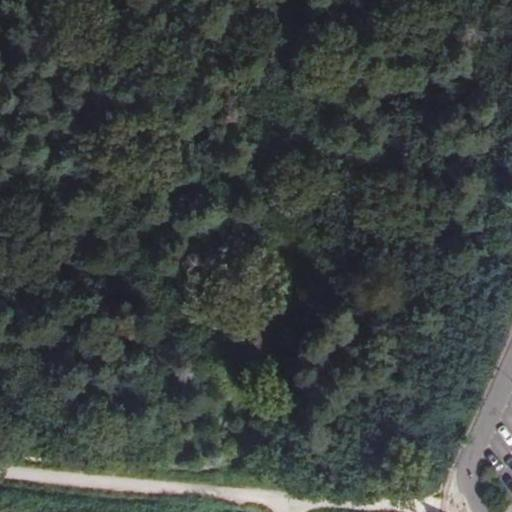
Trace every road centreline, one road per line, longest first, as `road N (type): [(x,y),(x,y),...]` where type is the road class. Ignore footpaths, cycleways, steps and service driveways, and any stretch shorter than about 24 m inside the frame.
road 1 (track): [(0,471),(293,503)]
road 2 (track): [(466,472),(403,505),(293,503)]
road 3 (residential): [(511,368),(466,472),(480,511)]
